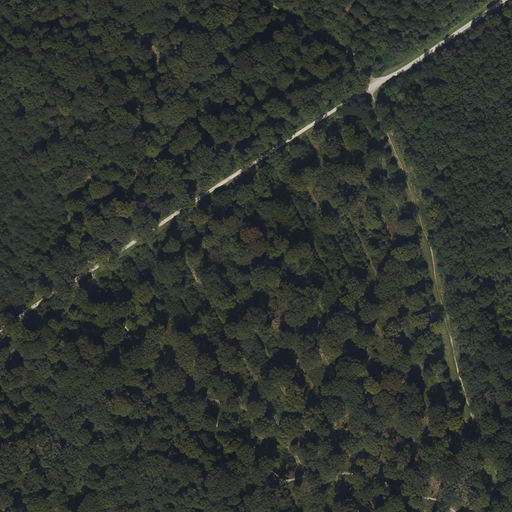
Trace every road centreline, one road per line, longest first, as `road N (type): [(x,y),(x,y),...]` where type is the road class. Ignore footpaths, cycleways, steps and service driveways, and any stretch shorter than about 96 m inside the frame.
road 1 (track): [(0,330),(504,0)]
road 2 (track): [(511,500),(479,453),(417,215),(371,85)]
